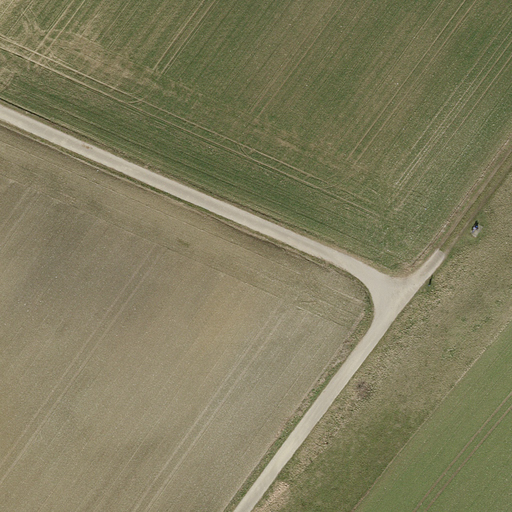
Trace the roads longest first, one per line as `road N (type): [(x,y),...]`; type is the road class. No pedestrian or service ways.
road 1 (track): [(0,113),(403,297)]
road 2 (track): [(403,297),(247,511)]
road 3 (track): [(511,144),(403,297)]
